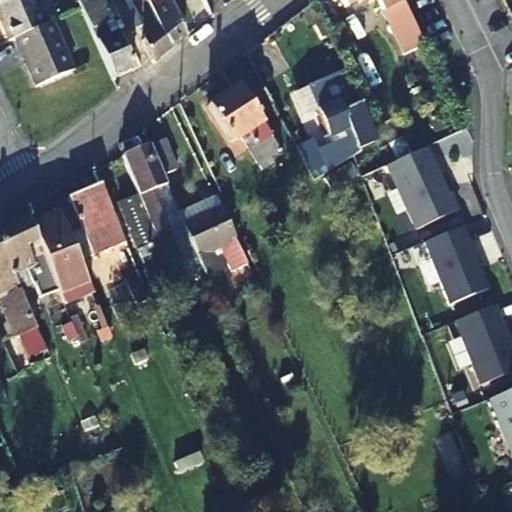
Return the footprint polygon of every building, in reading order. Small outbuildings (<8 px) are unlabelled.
[(46,25),(35,0),(0,0),(0,15),(11,41),(15,39),(46,25)] [(109,12),(103,0),(76,0),(81,9),(112,79),(133,69),(119,32),(125,30),(121,20),(114,23),(109,12)] [(130,0),(118,0),(113,2),(116,9),(121,20),(125,30),(126,32),(141,26),(130,0)] [(147,0),(158,28),(143,40),(152,62),(185,36),(170,0),(147,0)] [(373,0),(381,14),(391,8),(407,40),(418,34),(402,0),(339,0),(344,9),(361,0),(373,0)] [(361,0),(369,12),(376,16),(381,14),(373,0),(361,0)] [(46,25),(15,39),(36,86),(73,71),(52,23),(46,25)] [(325,153),(334,171),(383,142),(346,70),(308,90),(337,146),(325,153)] [(231,145),(240,140),(260,172),(273,164),(270,161),(281,154),(271,140),(271,139),(238,88),(207,109),(231,145)] [(150,148),(162,177),(176,170),(164,142),(150,148)] [(150,192),(165,186),(162,177),(150,148),(122,160),(161,252),(166,264),(178,259),(150,192)] [(424,150),(385,169),(414,232),(456,212),(448,195),(446,196),(440,184),(437,183),(434,177),(437,176),(424,150)] [(348,165),(323,181),(330,194),(356,178),(348,165)] [(67,198),(71,206),(57,212),(58,216),(68,237),(81,232),(92,258),(125,245),(100,185),(67,198)] [(182,268),(197,261),(178,215),(165,186),(150,192),(178,259),(166,264),(171,275),(178,294),(191,288),(182,268)] [(120,206),(143,261),(146,259),(160,253),(136,199),(120,206)] [(247,265),(221,209),(220,210),(215,199),(178,215),(197,261),(216,306),(227,301),(233,298),(212,250),(218,247),(230,272),(247,265)] [(58,216),(31,228),(38,244),(41,253),(65,308),(92,296),(68,237),(58,216)] [(30,258),(26,250),(38,244),(31,228),(28,222),(0,234),(0,244),(14,278),(34,268),(30,258)] [(488,291),(462,229),(423,245),(448,307),(488,291)] [(0,305),(15,340),(24,336),(37,331),(28,311),(22,298),(14,278),(0,244),(0,305)] [(38,244),(26,250),(30,258),(41,253),(38,244)] [(150,284),(171,275),(166,264),(161,252),(160,253),(146,259),(150,268),(144,271),(150,284)] [(22,298),(28,311),(40,306),(36,296),(32,293),(22,298)] [(223,322),(235,317),(227,301),(216,306),(223,322)] [(511,374),(511,351),(494,308),(454,324),(479,387),(511,374)] [(37,331),(24,336),(34,361),(47,355),(37,331)] [(471,367),(460,339),(446,345),(457,372),(471,367)] [(511,392),(489,402),(511,459),(511,458),(511,392)] [(458,396),(451,399),(456,410),(463,407),(458,396)]
